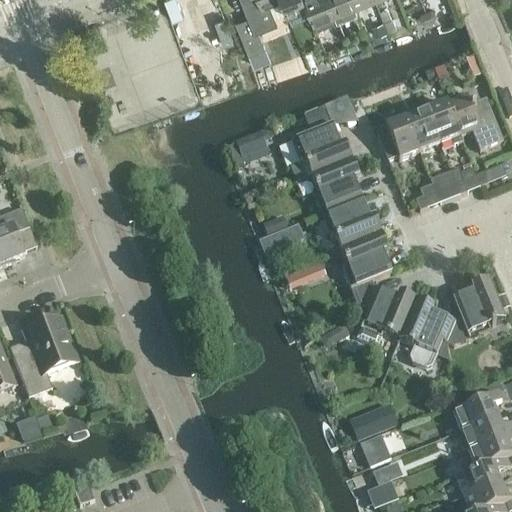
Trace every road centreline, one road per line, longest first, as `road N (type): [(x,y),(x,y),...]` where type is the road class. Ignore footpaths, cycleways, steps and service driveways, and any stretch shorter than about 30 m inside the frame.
road 1 (residential): [(120,271),(27,32)]
road 2 (residential): [(208,478),(120,271)]
road 3 (residential): [(0,314),(120,271)]
road 4 (unknown): [(439,250),(415,230),(381,144)]
